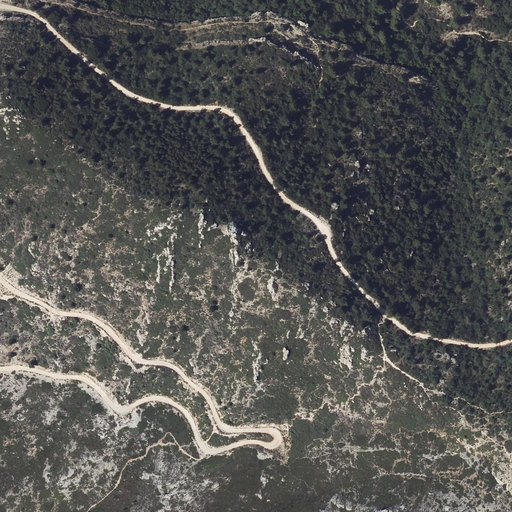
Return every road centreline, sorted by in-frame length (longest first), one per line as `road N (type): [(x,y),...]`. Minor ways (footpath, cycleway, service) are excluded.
road 1 (track): [(0,369),(79,378),(120,411),(143,400),(168,402),(188,416),(207,451),(266,445),(278,436),(219,425),(206,396),(174,366),(131,356),(108,328),(56,311),(0,276)]
road 2 (track): [(0,5),(33,14),(129,96),(227,112),(283,199),(319,224),(353,283),(409,333),(473,347),(511,340)]
